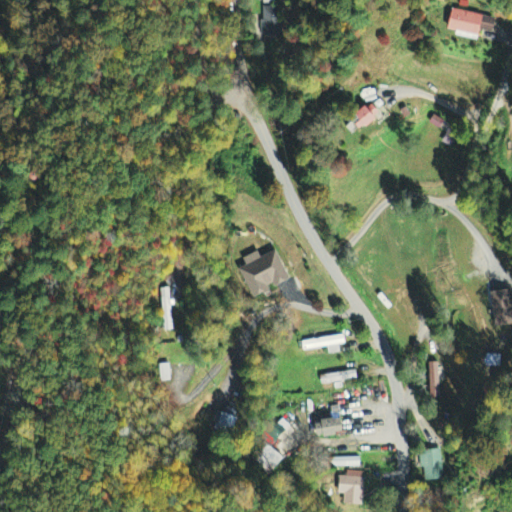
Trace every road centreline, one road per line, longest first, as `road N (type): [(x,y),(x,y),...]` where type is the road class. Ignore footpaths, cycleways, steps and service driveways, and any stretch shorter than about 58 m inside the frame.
road 1 (residential): [(398,511),(401,420),(389,362),(298,209),(241,88),(231,0)]
road 2 (residential): [(331,264),(390,200),(452,198),(468,176),(511,54),(504,34)]
road 3 (residential): [(361,309),(330,313),(300,305),(261,314),(234,386)]
